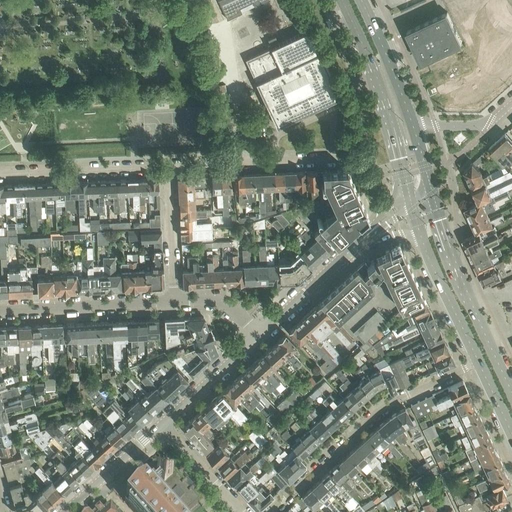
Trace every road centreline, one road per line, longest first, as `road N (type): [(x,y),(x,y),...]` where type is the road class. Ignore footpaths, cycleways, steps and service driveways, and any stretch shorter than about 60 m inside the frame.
road 1 (residential): [(478,363),(380,410),(269,511)]
road 2 (secondary): [(511,390),(431,191)]
road 3 (residential): [(343,160),(167,167)]
road 4 (residential): [(174,303),(0,310)]
road 5 (residential): [(167,167),(0,176)]
road 6 (residential): [(257,334),(364,237)]
road 7 (residential): [(174,303),(167,167)]
road 8 (residential): [(62,511),(162,420)]
road 9 (secondary): [(424,245),(478,363)]
road 10 (residential): [(162,420),(257,334)]
road 11 (secondary): [(410,118),(362,0)]
road 12 (secondary): [(343,0),(385,115)]
road 13 (unclassified): [(243,511),(162,420)]
